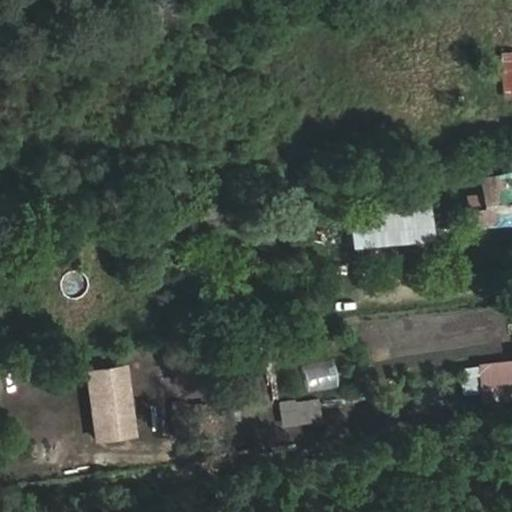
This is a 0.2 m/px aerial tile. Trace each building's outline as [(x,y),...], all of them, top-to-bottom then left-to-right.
[(511,45),(498,46),(498,96),(511,96),(511,45)] [(511,178),(485,181),(488,210),(467,211),(469,228),(511,223),(511,178)] [(350,248),(433,239),(428,196),(345,205),(350,248)] [(481,404),(511,401),(511,359),(460,363),(462,394),(480,393),(481,404)] [(126,360),(82,367),(93,441),(137,434),(126,360)] [(304,365),(306,391),(337,389),(335,363),(304,365)] [(277,402),(281,427),(321,422),(318,396),(277,402)] [(434,428),(452,423),(445,399),(427,405),(434,428)]
